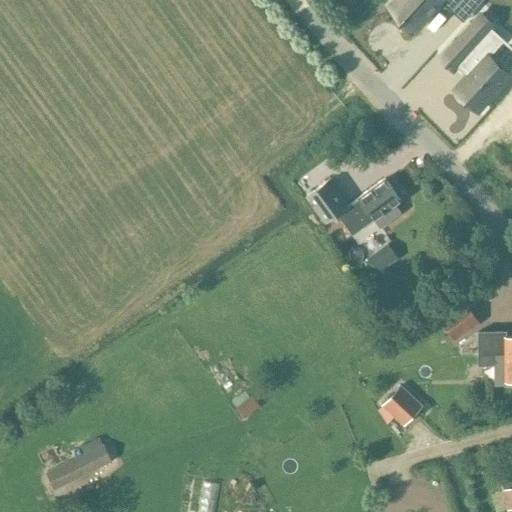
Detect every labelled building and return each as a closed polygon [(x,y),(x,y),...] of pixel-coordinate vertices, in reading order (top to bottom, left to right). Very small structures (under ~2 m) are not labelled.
[(395,0),(391,5),(415,27),(439,0),(440,0),(451,10),(459,0),(395,0)] [(483,15),(443,59),(456,71),(461,65),(472,75),(457,90),(479,110),(511,77),(491,58),(506,41),(494,29),(496,27),(483,15)] [(400,212),(394,204),(400,199),(385,178),(348,205),(329,179),(306,195),(325,221),(337,213),(352,234),(374,218),(380,226),(400,212)] [(387,265),(378,272),(384,281),(394,274),(387,265)] [(479,323),(464,302),(441,319),(455,340),(479,323)] [(511,335),(506,336),(506,331),(479,331),(479,354),(495,354),(511,353),(511,335)] [(479,354),(479,364),(490,364),(490,362),(495,362),(495,384),(505,384),(505,385),(511,384),(511,353),(495,354),(479,354)] [(422,405),(401,385),(382,404),(404,425),(422,405)] [(248,420),(262,402),(248,391),(234,409),(248,420)] [(47,472),(55,488),(112,460),(104,444),(47,472)] [(481,454),(474,456),(476,464),(483,462),(481,454)] [(511,480),(501,483),(507,509),(511,508),(511,480)]
